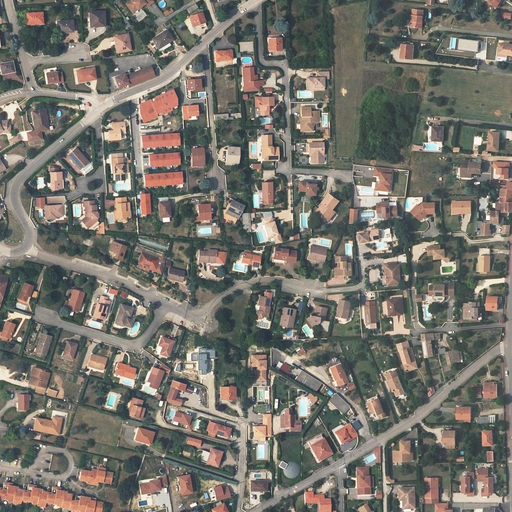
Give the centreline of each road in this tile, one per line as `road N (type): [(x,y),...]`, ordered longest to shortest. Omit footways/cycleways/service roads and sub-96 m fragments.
road 1 (unknown): [(370,0),(353,151),(358,176),(343,193)]
road 2 (residential): [(287,170),(285,71),(259,58),(252,2)]
road 3 (unclassified): [(91,116),(15,185),(29,232),(24,248)]
road 4 (residential): [(509,346),(380,439)]
road 5 (residential): [(166,304),(127,282),(24,248)]
road 6 (residential): [(166,304),(131,345),(42,317)]
road 7 (residential): [(216,185),(205,52),(198,46)]
road 8 (residential): [(319,292),(257,280),(195,317)]
road 9 (residential): [(413,289),(422,331),(510,324)]
road 10 (unclassified): [(198,46),(159,81),(98,110)]
